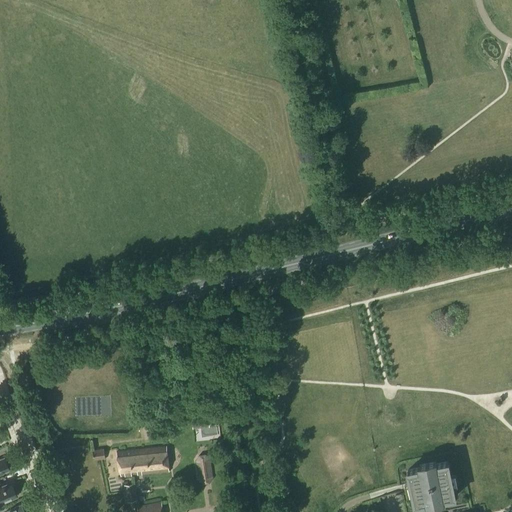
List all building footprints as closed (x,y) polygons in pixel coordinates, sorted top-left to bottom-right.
[(166,446),(116,451),(121,476),(169,471),(166,446)] [(104,449),(92,450),(94,459),(105,458),(104,449)] [(199,455),(196,460),(199,480),(204,484),(209,483),(212,478),(209,458),(205,455),(199,455)] [(410,481),(405,482),(407,494),(412,493),(415,505),(424,503),(428,502),(431,504),(433,507),(433,509),(433,510),(434,510),(435,511),(436,511),(439,510),(440,510),(441,509),(441,508),(441,507),(440,502),(443,499),(455,497),(452,484),(458,483),(455,472),(450,473),(448,462),(436,464),(435,462),(419,465),(420,467),(407,470),(410,481)] [(0,502),(3,501),(3,500),(15,495),(15,494),(16,493),(13,484),(11,485),(10,483),(0,487),(0,502)] [(134,484),(124,485),(127,502),(137,501),(134,484)] [(154,485),(146,487),(148,496),(156,494),(154,485)] [(163,511),(161,501),(135,508),(135,511),(163,511)]
